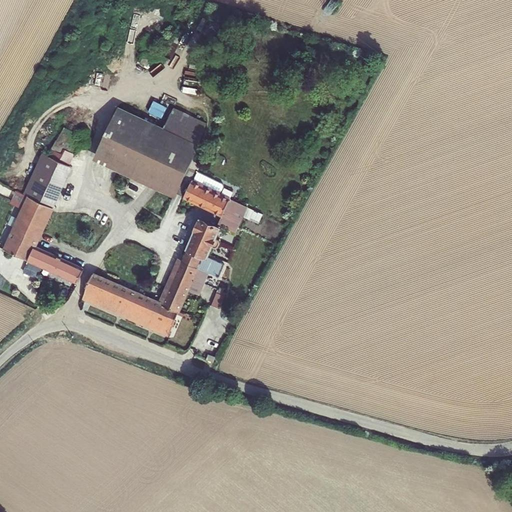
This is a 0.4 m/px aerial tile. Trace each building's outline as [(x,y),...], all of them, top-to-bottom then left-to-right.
[(182,96),(225,117),(235,95),(192,75),(182,96)] [(123,111),(102,157),(181,195),(202,150),(123,111)] [(70,164),(79,145),(63,137),(53,157),(70,164)] [(32,194),(55,206),(74,166),(70,164),(53,157),(50,155),(32,194)] [(203,169),(201,172),(211,177),(208,185),(225,193),(230,183),(203,169)] [(190,198),(227,216),(236,199),(225,193),(208,185),(211,177),(201,172),(190,198)] [(32,194),(6,249),(80,281),(87,267),(37,244),(55,206),(32,194)] [(199,281),(204,269),(215,274),(224,279),(229,269),(230,268),(230,266),(229,265),(228,264),(215,257),(218,249),(221,250),(223,250),(225,248),(227,246),(227,244),(227,242),(226,240),(224,238),(228,230),(222,227),(205,218),(179,274),(198,283),(199,281)] [(209,285),(215,274),(204,269),(199,281),(209,285)] [(87,298),(172,337),(179,322),(184,312),(166,303),(165,304),(97,272),(91,286),(87,298)] [(184,312),(194,292),(198,283),(179,274),(166,303),(184,312)] [(194,292),(203,296),(209,285),(199,281),(198,283),(194,292)] [(216,358),(209,354),(206,360),(213,363),(216,358)]
